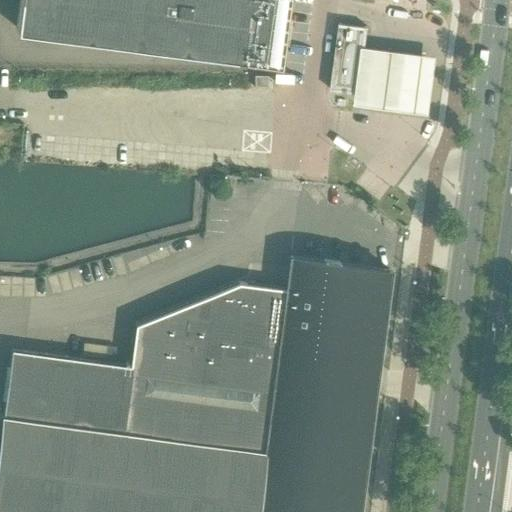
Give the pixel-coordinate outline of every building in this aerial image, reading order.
[(18,0),(15,27),(278,61),(286,0),(18,0)] [(330,90),(333,90),(333,89),(357,92),(356,93),(359,93),(359,90),(357,90),(365,30),(367,30),(367,27),(364,26),(364,27),(342,24),(342,23),(339,23),(330,90)] [(389,53),(363,49),(356,107),(382,110),(430,116),(437,59),(389,53)] [(254,87),(267,87),(267,75),(254,75),(254,87)] [(357,511),(375,374),(389,269),(290,256),(286,289),(238,282),(136,325),(130,365),(11,349),(2,414),(0,413),(0,509),(21,511),(357,511)]
